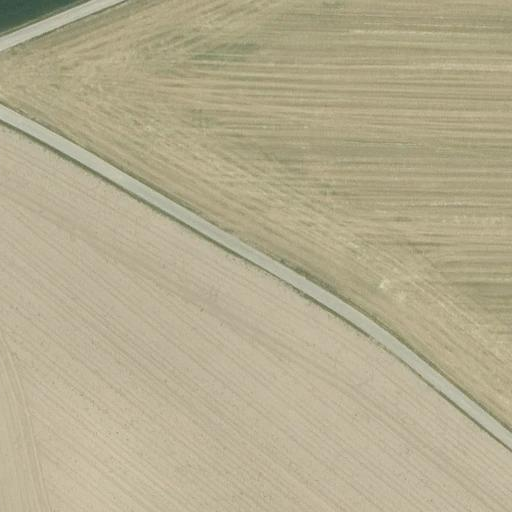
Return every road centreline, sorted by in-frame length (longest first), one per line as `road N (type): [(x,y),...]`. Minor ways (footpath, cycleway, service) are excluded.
road 1 (track): [(511,447),(366,325),(173,214),(69,141),(0,110)]
road 2 (unclassified): [(113,0),(0,46)]
